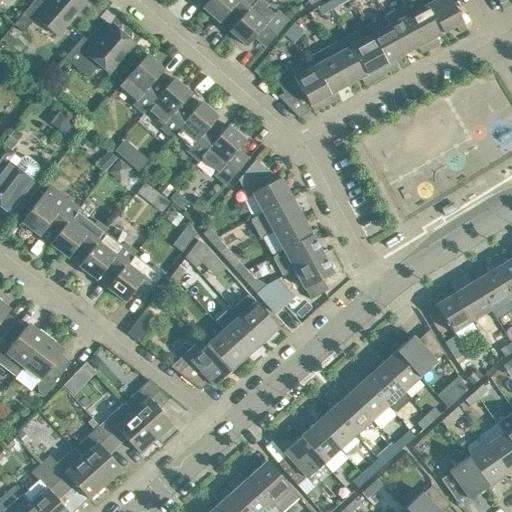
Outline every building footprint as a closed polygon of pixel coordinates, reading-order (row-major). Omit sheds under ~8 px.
[(35,0),(27,9),(28,10),(15,25),(24,31),(36,17),(45,25),(54,24),(61,31),(86,2),(83,0),(50,0),(50,1),(48,0),(35,0)] [(208,0),(202,8),(219,23),(227,14),(237,22),(238,22),(257,0),(208,0)] [(274,14),(257,0),(238,22),(237,22),(229,31),(247,46),(254,37),(265,47),(288,21),(277,11),(274,14)] [(343,3),(341,0),(331,0),(328,2),(332,9),(343,3)] [(443,33),(428,4),(425,0),(408,0),(402,4),(403,6),(404,6),(427,50),(428,50),(439,44),(435,37),(443,33)] [(425,0),(428,4),(443,33),(455,26),(459,33),(466,29),(452,4),(450,0),(425,0)] [(497,0),(502,9),(510,5),(506,0),(497,0)] [(332,9),(328,2),(317,8),(321,15),(332,9)] [(404,6),(403,6),(385,16),(405,54),(417,47),(421,53),(427,50),(404,6)] [(405,54),(385,16),(366,26),(371,35),(390,70),(396,67),(393,60),(405,54)] [(304,31),(294,23),(289,29),(299,37),(304,31)] [(83,36),(64,58),(88,78),(99,65),(109,73),(134,44),(112,25),(94,46),(83,36)] [(299,37),(289,29),(284,35),(293,43),(299,37)] [(390,70),(371,35),(363,40),(358,30),(347,37),(371,81),(390,70)] [(371,81),(347,37),(328,47),(348,85),(360,78),(364,84),(371,81)] [(328,47),(309,58),(333,101),(339,97),(336,91),(348,85),(328,47)] [(133,104),(143,113),(144,113),(146,110),(166,87),(156,79),(164,69),(146,54),(119,86),(136,101),(133,104)] [(313,112),(333,101),(309,58),(291,68),(290,67),(274,76),(287,99),(302,91),(313,112)] [(191,93),(174,78),(166,87),(146,110),(163,124),(160,128),(171,137),(174,134),(173,133),(193,111),(183,102),(191,93)] [(201,102),(193,111),(173,133),(174,134),(190,147),(187,151),(198,161),(201,158),(201,157),(221,135),(220,134),(210,126),(218,117),(201,102)] [(228,125),(220,134),(221,135),(201,157),(201,158),(217,171),(214,174),(226,185),(248,159),(237,149),(245,140),(228,125)] [(15,130),(7,140),(15,145),(22,135),(15,130)] [(8,161),(13,154),(1,144),(0,145),(0,205),(8,212),(32,180),(38,172),(40,168),(37,164),(28,157),(24,157),(21,159),(14,167),(8,161)] [(278,179),(257,160),(255,159),(238,180),(247,197),(251,192),(263,213),(291,197),(281,177),(278,179)] [(150,187),(143,197),(150,202),(157,192),(150,187)] [(76,211),(76,212),(79,208),(67,198),(64,202),(47,189),(21,222),(39,236),(47,227),(57,235),(58,235),(76,211)] [(188,202),(180,195),(174,202),(182,209),(188,202)] [(302,216),(291,197),(263,213),(251,219),(261,238),(273,232),(302,216)] [(104,233),(107,229),(96,221),(93,224),(76,212),(76,211),(58,235),(57,235),(50,244),(68,258),(75,248),(86,256),(86,257),(104,233)] [(312,235),(302,216),(273,232),(283,251),(312,235)] [(196,234),(188,228),(186,227),(179,236),(188,244),(196,234)] [(209,228),(203,233),(203,234),(211,243),(217,238),(209,228)] [(133,255),(134,255),(136,252),(124,242),(121,246),(104,233),(86,257),(86,256),(79,266),(97,280),(104,270),(114,278),(115,279),(133,255)] [(322,254),(312,235),(283,251),(273,256),(284,275),(294,270),(322,254)] [(232,255),(225,247),(217,238),(211,243),(225,259),(232,255)] [(197,254),(204,245),(198,240),(191,250),(197,254)] [(333,273),(322,254),(294,270),(304,289),(305,289),(310,299),(328,290),(322,279),(333,273)] [(144,301),(165,273),(153,264),(150,268),(134,255),(133,255),(115,279),(114,278),(107,288),(125,302),(133,292),(144,301)] [(511,261),(510,259),(492,270),(511,303),(511,261)] [(238,261),(232,267),(241,276),(247,271),(238,261)] [(185,271),(179,266),(178,266),(171,275),(177,280),(185,271)] [(511,310),(511,303),(492,270),(473,282),(491,309),(497,320),(511,310)] [(255,280),(247,271),(241,276),(249,285),(255,280)] [(170,290),(177,280),(171,275),(164,285),(170,290)] [(491,309),(473,282),(455,293),(472,321),(491,309)] [(266,285),(258,292),(256,294),(273,312),(283,304),(266,285)] [(472,321),(455,293),(436,305),(453,332),(472,321)] [(279,328),(255,301),(249,294),(232,309),(239,316),(262,342),(279,328)] [(0,341),(16,320),(6,313),(10,309),(0,301),(0,341)] [(262,342),(239,316),(222,330),(246,357),(262,342)] [(0,362),(16,375),(23,367),(46,337),(28,323),(25,328),(16,320),(0,341),(0,362)] [(435,361),(444,353),(430,329),(417,340),(413,336),(397,351),(420,377),(437,362),(435,361)] [(222,330),(207,344),(206,345),(230,371),(246,357),(222,330)] [(456,335),(445,342),(458,364),(469,357),(456,335)] [(64,350),(46,337),(23,367),(40,379),(37,383),(38,392),(44,396),(70,362),(61,354),(64,350)] [(206,345),(207,344),(202,339),(171,367),(200,389),(209,381),(213,386),(230,371),(206,345)] [(511,352),(511,344),(511,343),(500,350),(505,357),(511,352)] [(420,377),(397,351),(380,365),(404,391),(420,377)] [(404,391),(380,365),(364,380),(388,406),(404,391)] [(473,385),(482,376),(477,370),(467,378),(473,385)] [(372,420),(388,406),(364,380),(348,394),(372,420)] [(167,400),(150,381),(124,404),(156,439),(172,424),(158,408),(167,400)] [(488,390),(483,385),(482,384),(473,392),(479,398),(488,390)] [(479,398),(473,392),(464,400),(470,406),(479,398)] [(372,420),(348,394),(332,408),(356,435),(372,420)] [(156,439),(124,404),(108,418),(99,426),(116,446),(125,438),(139,453),(156,439)] [(462,413),(458,407),(457,407),(448,415),(453,421),(462,413)] [(356,435),(332,408),(316,423),(339,449),(356,435)] [(431,422),(440,414),(435,408),(426,416),(431,422)] [(511,412),(496,423),(503,433),(511,445),(511,412)] [(422,430),(431,422),(426,416),(417,424),(422,430)] [(339,449),(316,423),(300,437),(323,464),(339,449)] [(99,426),(73,448),(81,458),(105,484),(122,469),(108,454),(116,446),(99,426)] [(511,469),(511,445),(503,433),(485,445),(505,474),(511,469)] [(323,464),(300,437),(283,452),(287,456),(278,464),(297,485),(305,477),(307,478),(323,464)] [(399,451),(408,443),(403,437),(394,445),(399,451)] [(505,474),(485,445),(480,437),(466,447),(466,450),(467,454),(469,457),(468,458),(488,487),(505,474)] [(399,451),(394,445),(385,453),(390,459),(399,451)] [(105,484),(81,458),(73,448),(57,463),(50,456),(41,464),(66,491),(75,483),(88,499),(105,484)] [(488,487),(468,458),(449,471),(451,472),(441,479),(456,501),(466,494),(470,499),(488,487)] [(283,511),(300,497),(267,461),(250,477),(273,504),(280,511),(283,511)] [(68,511),(57,499),(66,491),(41,464),(32,472),(40,481),(33,486),(32,493),(37,498),(31,503),(38,511),(68,511)] [(367,480),(376,472),(370,466),(361,474),(367,480)] [(358,487),(367,480),(361,474),(352,482),(358,487)] [(264,511),(273,504),(250,477),(233,492),(250,511),(264,511)] [(376,490),(371,485),(370,485),(361,493),(366,499),(376,490)] [(442,511),(450,506),(450,505),(431,485),(423,494),(421,492),(405,508),(409,511),(442,511)] [(219,511),(250,511),(233,492),(215,507),(219,511)] [(38,511),(31,503),(23,494),(3,511),(38,511)] [(351,511),(359,505),(355,500),(354,499),(345,507),(349,511),(351,511)]
